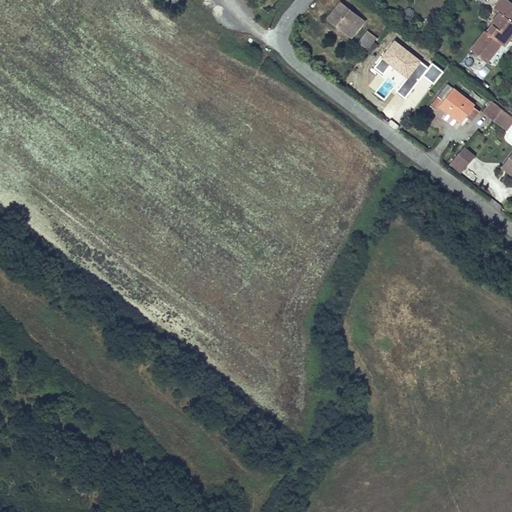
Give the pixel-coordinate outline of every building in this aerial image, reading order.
[(511,19),(511,16),(511,2),(509,0),(499,0),(493,7),(500,12),(492,21),(494,23),(491,28),(488,26),(480,36),(496,49),(501,42),(504,44),(511,33),(511,19)] [(359,16),(341,2),(329,18),(351,37),(361,26),(355,21),(359,16)] [(384,45),(367,32),(359,43),(375,56),(384,45)] [(487,60),(496,49),(480,36),(471,47),(487,60)] [(430,67),(396,40),(375,67),(384,74),(392,64),(408,76),(397,91),(406,98),(423,75),(434,83),(444,71),(433,63),(430,67)] [(475,105),(447,83),(438,96),(443,99),(440,105),(448,112),(445,116),(457,126),(460,122),(462,123),(467,116),(474,107),(475,105)] [(443,99),(438,96),(430,105),(436,110),(440,105),(443,99)] [(483,112),(486,114),(495,103),(492,101),(487,107),(483,112)] [(510,115),(495,103),(486,114),(501,125),(510,115)] [(474,107),(467,116),(472,120),(479,110),(474,107)] [(506,130),(511,122),(511,116),(510,115),(501,125),(506,130)] [(461,173),(476,155),(465,145),(449,163),(461,173)] [(511,170),(511,171),(504,164),(501,167),(511,175),(511,170)]
